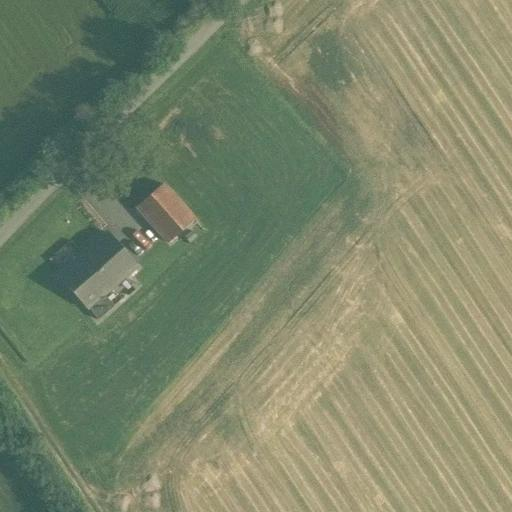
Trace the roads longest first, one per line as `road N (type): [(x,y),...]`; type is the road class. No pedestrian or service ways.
road 1 (unclassified): [(240,0),(0,235)]
road 2 (track): [(0,362),(99,511)]
